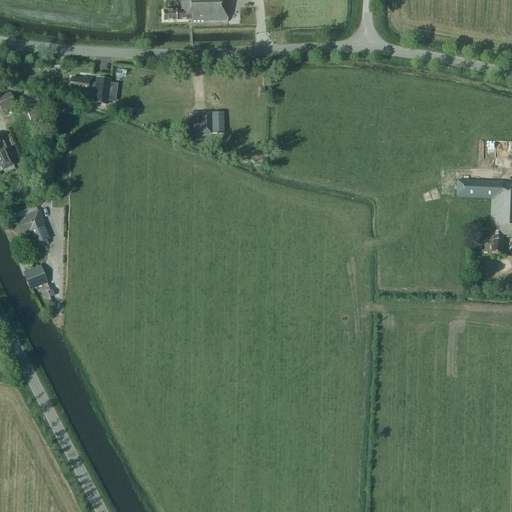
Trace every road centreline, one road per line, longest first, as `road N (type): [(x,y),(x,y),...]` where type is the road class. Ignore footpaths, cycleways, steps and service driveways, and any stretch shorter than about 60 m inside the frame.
road 1 (tertiary): [(368,49),(201,55),(0,42)]
road 2 (secondary): [(101,511),(0,316)]
road 3 (tertiary): [(368,49),(511,74)]
